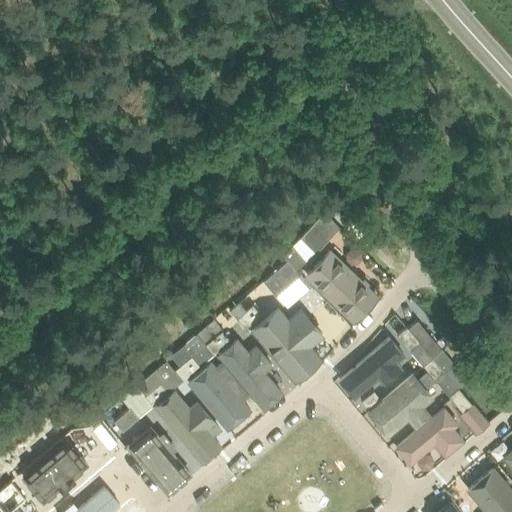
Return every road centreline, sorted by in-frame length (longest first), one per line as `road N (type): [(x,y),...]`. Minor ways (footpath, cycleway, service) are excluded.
road 1 (unclassified): [(179,511),(181,498),(308,393)]
road 2 (unclassified): [(308,393),(425,260)]
road 3 (unclassified): [(419,495),(308,393)]
road 4 (unclassified): [(419,495),(511,411)]
road 5 (unclassified): [(511,345),(425,260)]
